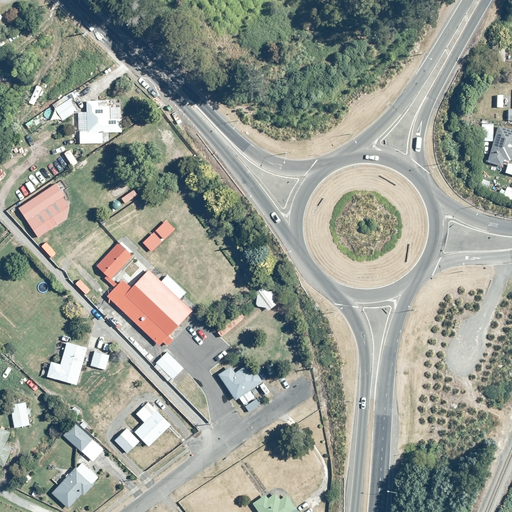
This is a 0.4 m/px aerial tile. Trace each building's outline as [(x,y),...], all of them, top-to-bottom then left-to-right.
[(18,94),(12,89),(4,97),(10,102),(18,94)] [(74,112),(63,96),(50,105),(61,121),(74,112)] [(122,99),(86,101),(86,112),(77,113),(78,146),(110,144),(109,134),(122,134),(122,129),(119,130),(119,124),(123,123),(122,99)] [(511,156),(511,131),(497,126),(486,164),(498,168),(510,163),(511,156)] [(79,164),(70,150),(63,155),(66,159),(60,163),(67,172),(79,164)] [(69,207),(52,184),(17,209),(37,238),(65,219),(69,207)] [(140,200),(111,224),(120,236),(150,212),(140,200)] [(175,230),(167,221),(156,231),(165,240),(175,230)] [(163,242),(154,233),(143,244),(152,252),(163,242)] [(125,249),(118,243),(96,266),(107,276),(109,279),(131,256),(127,252),(125,249)] [(123,280),(118,285),(109,279),(107,276),(105,278),(115,288),(107,296),(160,346),(164,343),(168,347),(175,340),(169,334),(192,310),(181,299),(187,294),(167,275),(160,282),(148,271),(131,288),(123,280)] [(258,290),(254,293),(257,296),(255,304),(257,306),(265,308),(268,310),(271,308),(275,305),(273,302),(275,293),(273,291),(265,291),(262,287),(258,290)] [(89,350),(66,342),(58,365),(51,362),(46,377),(75,388),(89,350)] [(111,356),(95,351),(90,366),(106,372),(111,356)] [(185,369),(167,351),(153,364),(171,383),(185,369)] [(235,375),(228,367),(216,377),(236,401),(239,399),(244,406),(255,397),(250,392),(262,382),(248,364),(235,375)] [(171,425),(147,401),(134,415),(143,424),(133,433),(148,448),(171,425)] [(29,427),(25,403),(9,405),(13,429),(29,427)] [(74,419),(81,411),(75,405),(67,413),(74,419)] [(102,449),(75,424),(63,437),(91,462),(102,449)] [(138,442),(125,429),(113,443),(126,455),(138,442)] [(9,434),(0,430),(0,468),(3,470),(11,454),(2,450),(9,434)] [(96,479),(80,464),(50,495),(66,510),(96,479)] [(263,496),(251,504),(255,511),(297,511),(287,496),(279,501),(274,494),(265,500),(263,496)]
